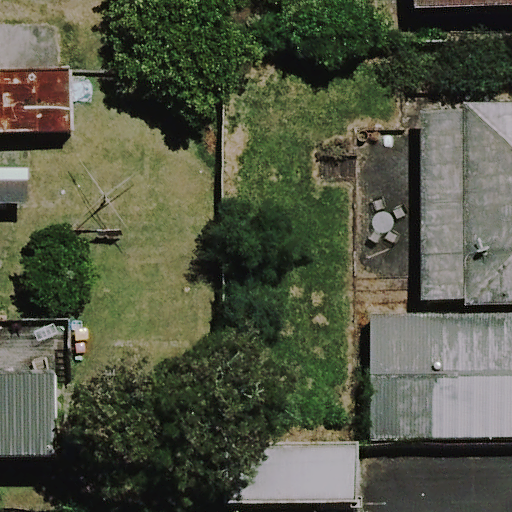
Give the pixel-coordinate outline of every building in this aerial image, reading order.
[(511,0),(412,0),(413,22),(511,21),(511,0)] [(0,139),(74,139),(73,79),(0,79),(0,139)] [(511,113),(464,113),(464,121),(419,121),(418,309),(462,309),(462,319),(511,319),(511,113)] [(511,321),(369,321),(368,446),(511,446),(511,321)] [(0,473),(59,473),(58,385),(0,385),(0,473)] [(346,511),(348,458),(237,454),(235,511),(346,511)]
